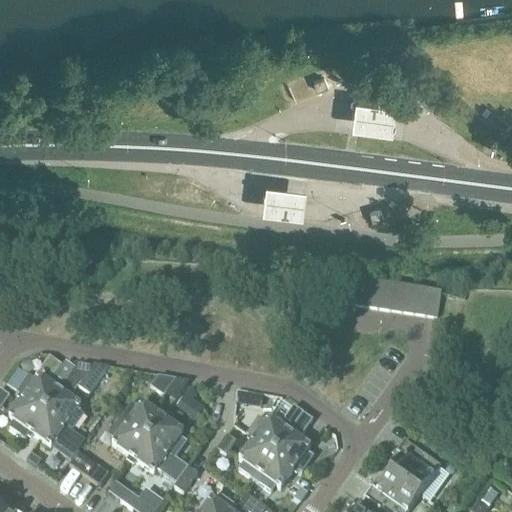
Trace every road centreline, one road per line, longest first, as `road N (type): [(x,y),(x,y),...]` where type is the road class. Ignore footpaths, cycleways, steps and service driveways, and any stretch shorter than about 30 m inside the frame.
road 1 (residential): [(310,511),(360,440),(288,388),(44,342),(12,348),(0,365)]
road 2 (primary): [(0,146),(211,153),(426,178)]
